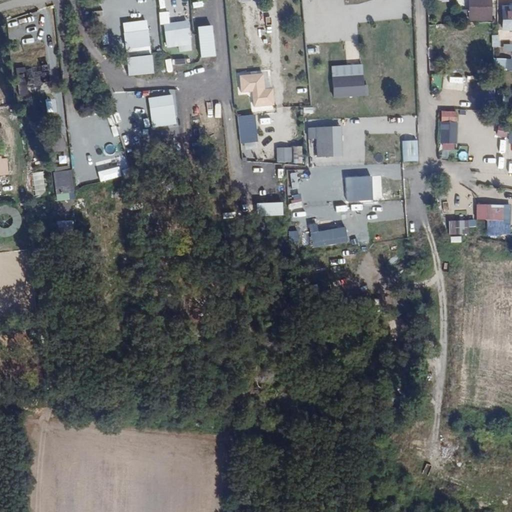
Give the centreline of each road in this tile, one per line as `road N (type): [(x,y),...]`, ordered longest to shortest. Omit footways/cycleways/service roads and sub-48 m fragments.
road 1 (track): [(0,400),(85,422),(394,440)]
road 2 (unknown): [(423,0),(429,174)]
